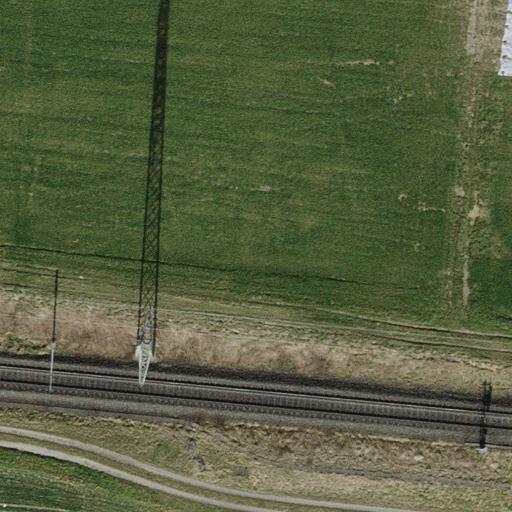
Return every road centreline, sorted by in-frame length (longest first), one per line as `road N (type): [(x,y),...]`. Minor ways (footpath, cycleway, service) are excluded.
road 1 (track): [(511,341),(0,270)]
road 2 (track): [(379,511),(223,497),(82,440),(0,426)]
